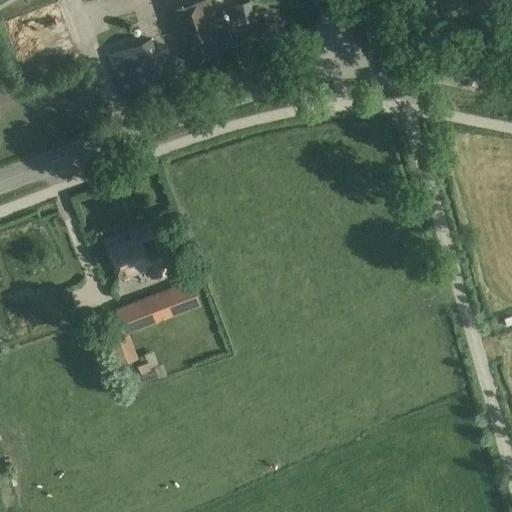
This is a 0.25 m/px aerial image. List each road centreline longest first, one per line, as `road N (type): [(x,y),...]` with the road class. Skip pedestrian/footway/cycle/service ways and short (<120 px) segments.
road 1 (secondary): [(0,184),(258,87),(339,67)]
road 2 (secondary): [(511,90),(446,73),(339,67)]
